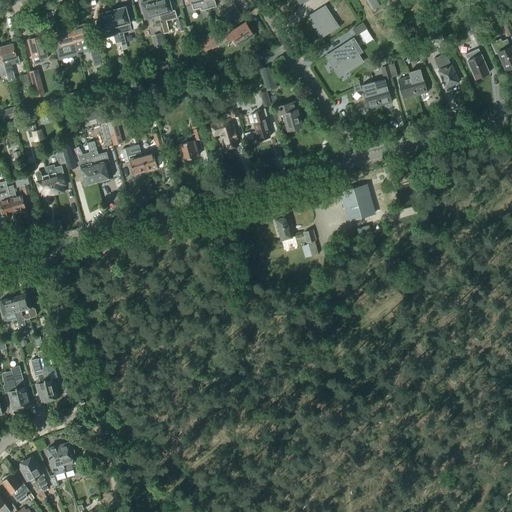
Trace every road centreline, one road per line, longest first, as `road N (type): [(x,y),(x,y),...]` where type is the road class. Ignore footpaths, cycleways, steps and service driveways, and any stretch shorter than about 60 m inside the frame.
road 1 (tertiary): [(358,161),(0,260)]
road 2 (residential): [(256,0),(358,161)]
road 3 (tertiary): [(511,119),(358,161)]
